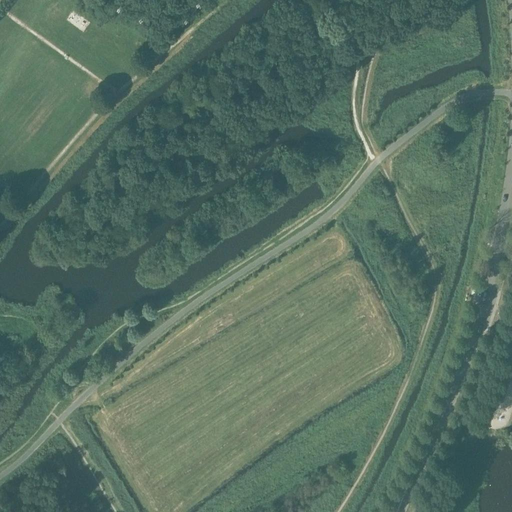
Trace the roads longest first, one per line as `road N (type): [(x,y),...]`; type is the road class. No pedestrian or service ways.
road 1 (unknown): [(339,511),(421,345),(436,284),(366,139),(366,81),(377,51),(464,0)]
road 2 (unclassified): [(409,484),(492,275),(511,176)]
